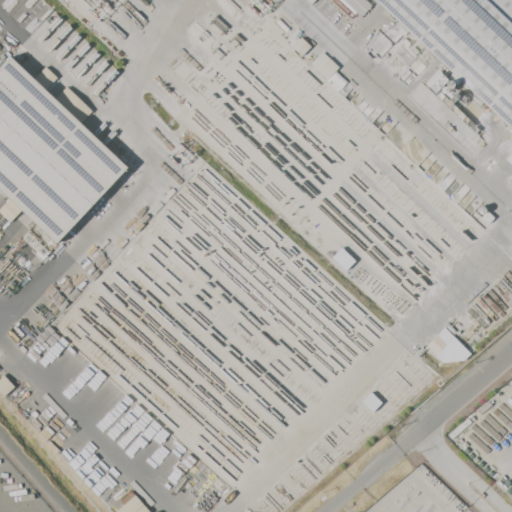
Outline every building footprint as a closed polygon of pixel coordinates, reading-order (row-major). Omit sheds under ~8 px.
[(366,0),(371,4),(361,16),(356,11),(354,13),(352,11),(354,9),(343,0),(366,0)] [(511,130),(374,0),(511,0),(511,130)] [(0,189),(0,66),(10,56),(127,168),(56,243),(0,189)] [(423,83),(436,69),(440,72),(438,74),(444,80),(432,93),(426,87),(427,86),(423,83)] [(54,98),(80,122),(91,111),(65,87),(54,98)] [(0,213),(10,222),(20,209),(7,199),(0,207),(0,213)] [(485,211),(493,218),(487,224),(480,217),(485,211)] [(372,276),(346,253),(337,262),(363,286),(372,276)] [(443,327),(469,354),(462,360),(440,362),(424,346),(436,334),(443,327)] [(0,377),(3,375),(13,386),(3,396),(0,393),(0,377)] [(115,511),(134,495),(142,504),(133,511),(115,511)]
